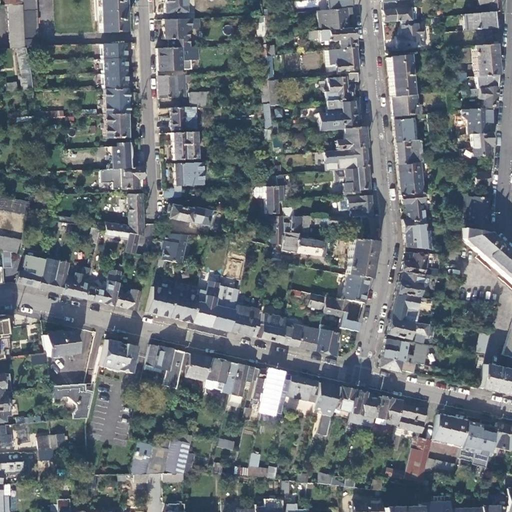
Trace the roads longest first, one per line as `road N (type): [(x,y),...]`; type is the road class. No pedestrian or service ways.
road 1 (residential): [(365,0),(387,245),(363,377)]
road 2 (residential): [(0,301),(16,297),(363,377)]
road 3 (residential): [(143,0),(152,222)]
road 4 (residential): [(511,53),(503,209),(511,232)]
road 5 (residential): [(363,377),(511,410)]
